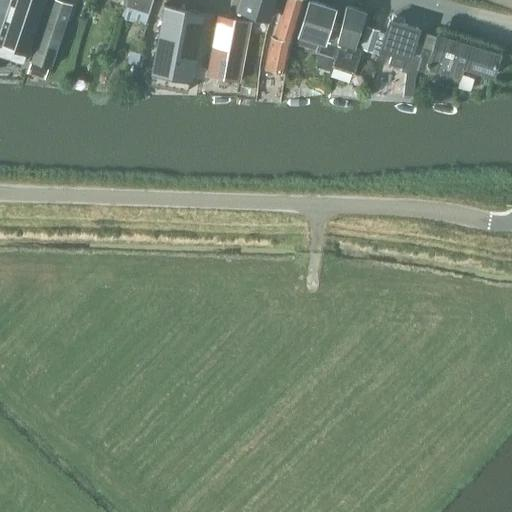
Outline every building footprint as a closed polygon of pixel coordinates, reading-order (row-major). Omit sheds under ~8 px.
[(10,0),(0,31),(0,42),(31,52),(48,0),(10,0)] [(71,3),(70,2),(64,0),(62,0),(50,0),(30,61),(50,68),(68,13),(71,3)] [(127,0),(125,6),(149,14),(153,0),(127,0)] [(237,0),(235,8),(269,19),(274,0),(237,0)] [(271,38),(265,67),(284,71),(290,40),(292,41),(303,0),(283,0),(272,38),(271,38)] [(310,0),(307,0),(297,34),(319,41),(315,51),(319,52),(333,56),(339,34),(333,32),(327,30),(331,20),(335,8),(310,0)] [(152,72),(150,84),(188,91),(190,79),(205,82),(206,75),(207,75),(217,16),(203,13),(203,12),(165,5),(160,28),(157,48),(152,71),(152,72)] [(333,56),(330,67),(343,71),(354,75),(362,49),(355,46),(365,12),(345,5),(341,24),(339,34),(333,56)] [(217,15),(217,16),(207,75),(238,81),(250,21),(237,19),(237,18),(217,15)] [(386,32),(381,49),(392,52),(388,64),(401,68),(400,71),(405,72),(403,95),(412,96),(415,75),(417,68),(420,56),(419,55),(415,54),(411,53),(414,42),(418,28),(390,19),(386,32)] [(367,26),(360,47),(379,53),(379,54),(381,49),(386,32),(367,26)] [(420,56),(417,68),(425,71),(424,72),(456,82),(458,78),(472,82),(476,70),(492,75),(499,53),(436,34),(435,38),(425,35),(423,44),(419,55),(420,56)] [(135,50),(150,54),(153,40),(138,37),(135,50)] [(283,95),(286,83),(266,77),(262,89),(283,95)]
